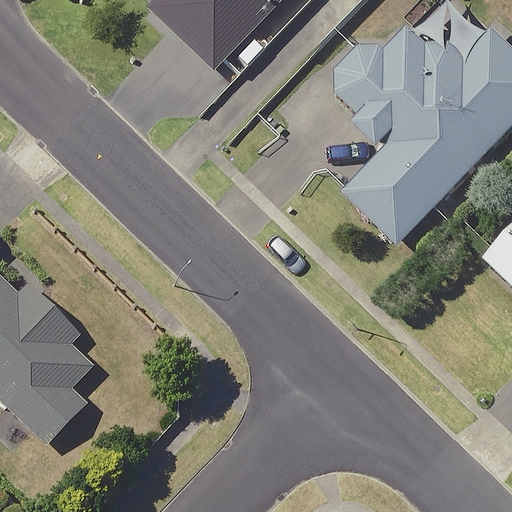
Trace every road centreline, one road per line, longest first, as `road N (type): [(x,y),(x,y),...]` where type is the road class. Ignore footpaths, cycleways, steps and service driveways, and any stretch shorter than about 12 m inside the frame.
road 1 (residential): [(329,423),(0,95)]
road 2 (residential): [(329,423),(427,511)]
road 3 (residential): [(243,511),(329,423)]
